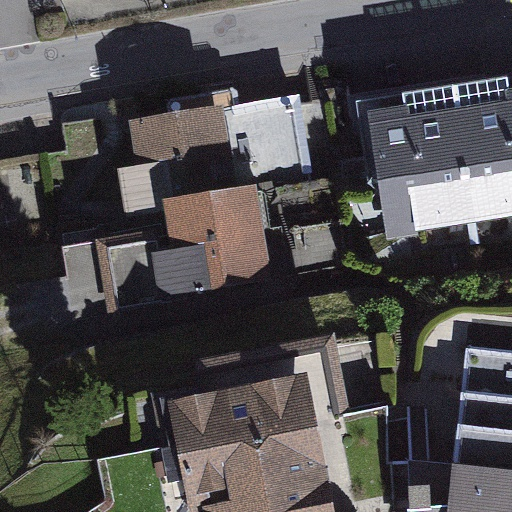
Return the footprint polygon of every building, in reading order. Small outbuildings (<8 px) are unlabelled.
[(511,62),(357,88),(372,184),(381,182),(390,237),(511,217),(511,62)] [(223,87),(131,106),(139,156),(118,160),(128,211),(150,207),(152,217),(169,214),(164,187),(257,171),(260,184),(316,174),(300,87),(227,100),(223,87)] [(152,217),(60,233),(74,311),(276,276),(260,184),(257,171),(164,187),(169,214),(152,217)] [(201,377),(168,387),(190,511),(338,511),(336,500),(391,494),(389,399),(351,403),(335,320),(194,348),(201,377)] [(511,511),(511,348),(467,344),(449,511),(511,511)]
